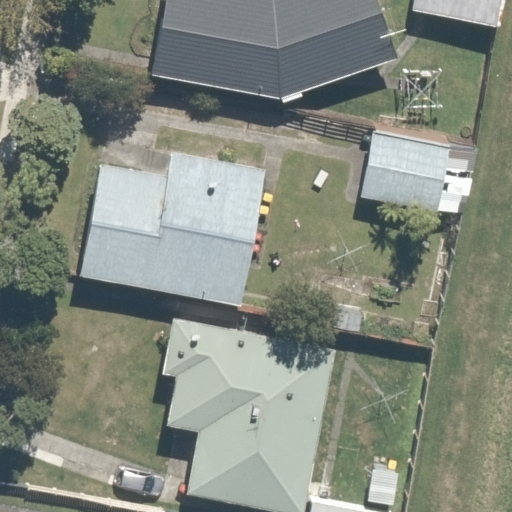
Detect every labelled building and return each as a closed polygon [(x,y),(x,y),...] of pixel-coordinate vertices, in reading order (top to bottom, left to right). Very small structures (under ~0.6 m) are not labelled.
[(360,0),(144,0),(136,60),(271,78),(362,53),(360,0)] [(483,0),(418,0),(482,9),(483,0)] [(441,131),(358,117),(347,185),(430,199),(441,131)] [(255,162),(158,147),(154,169),(87,158),(70,264),(235,290),(255,162)] [(167,298),(152,358),(165,361),(154,406),(185,414),(171,466),(282,495),(323,339),(167,298)] [(382,511),(383,511),(303,495),(299,511),(382,511)]
